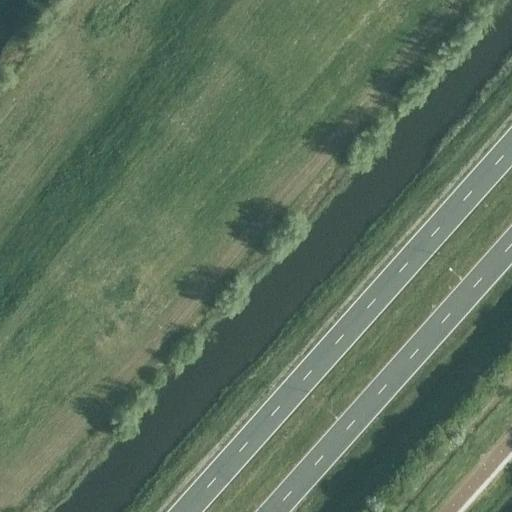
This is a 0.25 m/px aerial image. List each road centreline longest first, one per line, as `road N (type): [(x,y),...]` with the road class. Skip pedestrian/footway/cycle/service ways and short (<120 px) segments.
road 1 (trunk): [(511,145),(184,511)]
road 2 (trunk): [(277,511),(511,248)]
